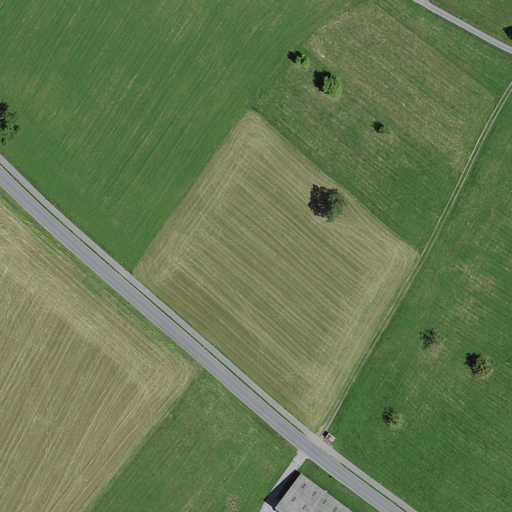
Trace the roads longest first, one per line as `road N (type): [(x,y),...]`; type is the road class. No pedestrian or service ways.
road 1 (tertiary): [(0,174),(307,449),(391,511)]
road 2 (track): [(307,449),(433,240),(511,84)]
